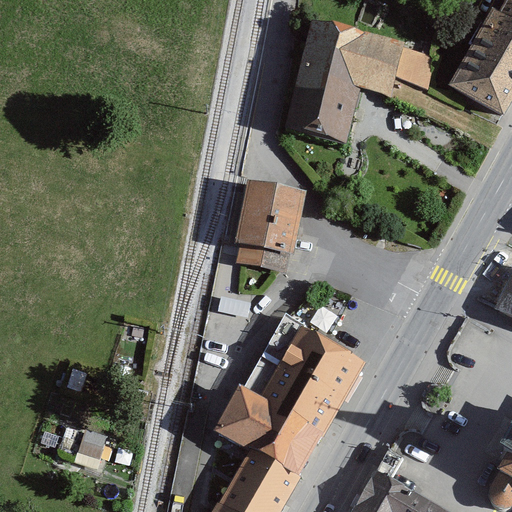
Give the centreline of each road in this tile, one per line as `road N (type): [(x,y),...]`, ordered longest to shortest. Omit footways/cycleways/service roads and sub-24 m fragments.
road 1 (unknown): [(231,142),(137,511)]
road 2 (primary): [(496,191),(317,511)]
